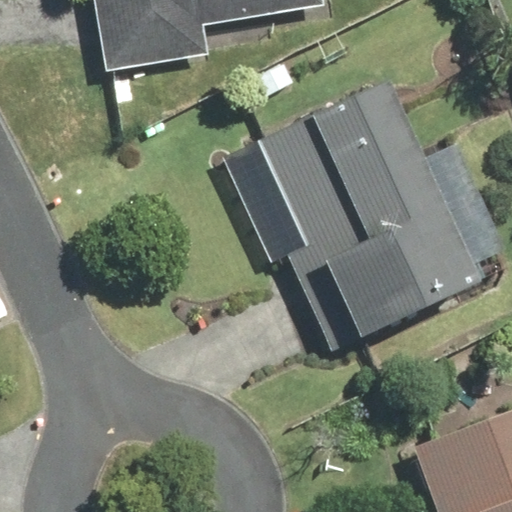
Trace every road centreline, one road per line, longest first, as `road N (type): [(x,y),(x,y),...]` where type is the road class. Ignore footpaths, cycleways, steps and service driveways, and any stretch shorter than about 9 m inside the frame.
road 1 (residential): [(104,402),(0,198)]
road 2 (residential): [(247,511),(248,484),(230,447),(174,415)]
